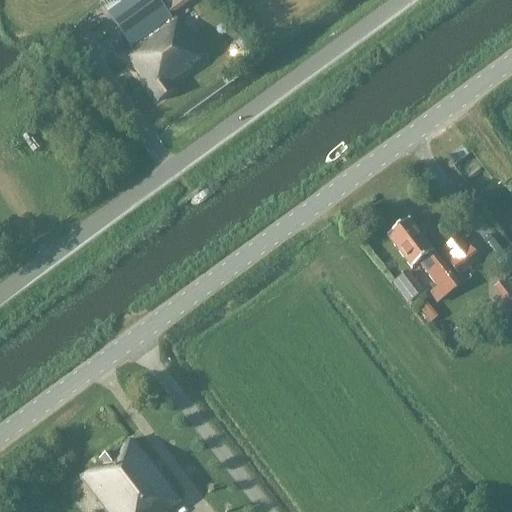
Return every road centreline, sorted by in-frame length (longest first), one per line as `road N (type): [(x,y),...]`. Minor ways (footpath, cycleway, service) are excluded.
road 1 (tertiary): [(0,436),(511,61)]
road 2 (unclassified): [(0,294),(400,0)]
